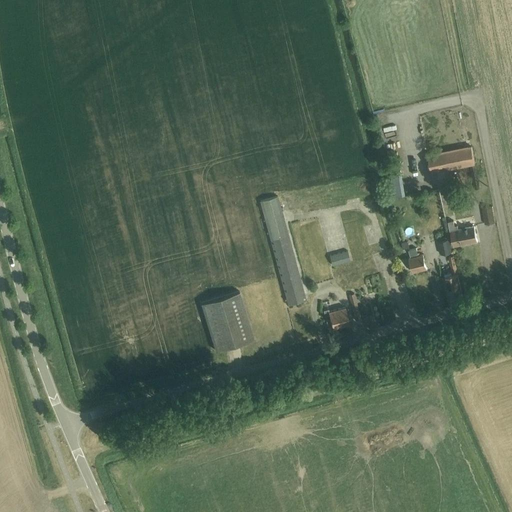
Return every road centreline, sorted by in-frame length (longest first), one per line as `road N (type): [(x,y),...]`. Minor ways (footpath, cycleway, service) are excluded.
road 1 (unclassified): [(65,423),(511,291)]
road 2 (tertiary): [(65,423),(32,337),(0,209)]
